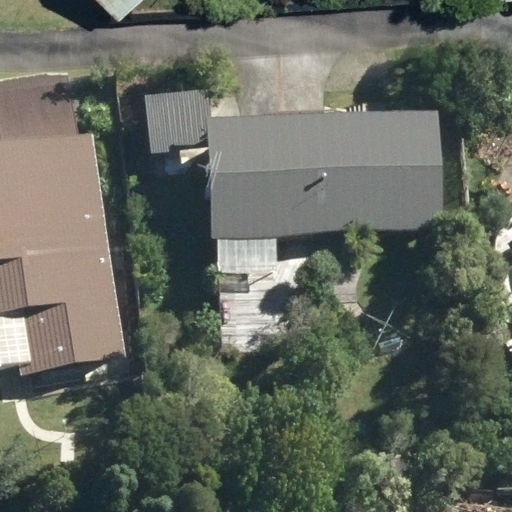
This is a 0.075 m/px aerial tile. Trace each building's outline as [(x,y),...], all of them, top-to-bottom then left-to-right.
[(101,0),(113,13),(128,0),(101,0)] [(0,316),(8,315),(19,376),(123,357),(90,137),(78,138),(64,76),(0,86),(0,135),(1,142),(0,141),(0,316)] [(216,240),(217,270),(276,268),(275,237),(443,231),(439,111),(204,119),(208,240),(216,240)] [(146,158),(151,199),(177,196),(176,187),(185,186),(185,180),(193,179),(189,153),(146,158)] [(332,511),(432,511),(418,504),(412,511),(383,511),(344,491),(332,511)]
